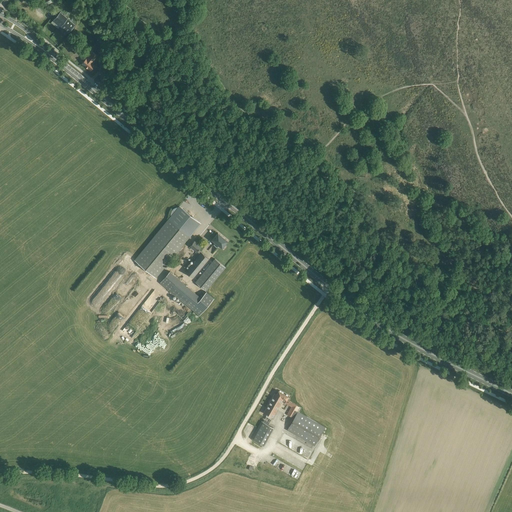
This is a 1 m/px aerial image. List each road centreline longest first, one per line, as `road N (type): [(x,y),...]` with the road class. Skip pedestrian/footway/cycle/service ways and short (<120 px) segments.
road 1 (unclassified): [(0,475),(50,472),(150,486),(194,479),(224,456),(329,286)]
road 2 (primary): [(329,286),(44,51)]
road 3 (primary): [(511,394),(410,343),(329,286)]
